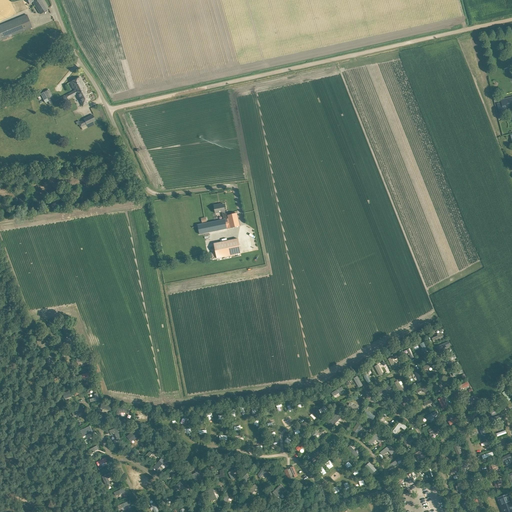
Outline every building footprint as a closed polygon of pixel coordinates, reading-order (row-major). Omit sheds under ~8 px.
[(27,0),(29,3),(32,2),(40,15),(49,9),(43,0),(27,0)] [(27,15),(0,25),(0,39),(0,40),(32,27),(27,15)] [(75,94),(76,94),(84,90),(85,91),(86,90),(80,77),(69,82),(72,89),(73,88),(74,90),(73,90),(73,91),(75,94)] [(44,92),(50,104),(55,101),(49,90),(44,92)] [(88,104),(87,101),(90,99),(85,91),(84,90),(76,94),(83,106),(88,104)] [(511,97),(501,100),(501,103),(497,104),(499,114),(505,112),(504,112),(503,110),(511,107),(511,97)] [(84,120),(78,123),(80,127),(86,124),(86,125),(95,121),(92,115),(83,119),(84,120)] [(222,212),(224,219),(229,219),(228,215),(228,213),(225,214),(225,211),(224,204),(219,205),(218,204),(214,205),(215,213),(222,212)] [(224,219),(205,223),(207,233),(240,226),(237,213),(228,215),(229,219),(224,219)] [(241,253),(238,239),(214,243),(217,258),(241,253)] [(444,337),(442,333),(431,338),(433,342),(444,337)] [(449,341),(437,345),(439,350),(450,346),(449,341)] [(409,348),(403,351),(405,354),(408,353),(411,359),(414,357),(409,348)] [(392,369),(396,367),(391,357),(387,359),(392,369)] [(379,376),(383,374),(377,364),(373,366),(379,376)] [(423,366),(426,374),(432,373),(429,364),(423,366)] [(418,382),(422,380),(418,370),(414,372),(418,382)] [(357,375),(353,377),(357,388),(362,386),(357,375)] [(435,384),(441,381),(440,378),(430,382),(434,393),(437,391),(435,384)] [(402,384),(401,380),(398,382),(397,380),(394,382),(400,393),(403,391),(400,385),(402,384)] [(390,384),(378,389),(381,397),(393,392),(390,384)] [(425,385),(415,390),(418,395),(428,390),(425,385)] [(333,396),(334,395),(336,398),(345,393),(341,386),(331,393),(333,396)] [(69,390),(61,392),(63,399),(71,396),(69,390)] [(97,392),(93,394),(94,398),(89,399),(90,402),(99,400),(97,392)] [(437,399),(442,408),(446,406),(442,397),(437,399)] [(127,416),(127,408),(116,408),(116,416),(127,416)] [(336,410),(326,419),(332,426),(342,417),(336,410)] [(362,414),(372,420),(375,416),(365,410),(362,414)] [(426,420),(439,415),(437,411),(424,415),(426,420)] [(398,437),(406,427),(400,421),(392,431),(398,437)] [(351,430),(357,434),(363,426),(357,422),(351,430)] [(79,430),(81,436),(92,432),(89,425),(79,430)] [(427,429),(432,437),(440,432),(435,425),(427,429)] [(117,428),(105,431),(106,434),(114,432),(116,442),(121,441),(117,428)] [(125,437),(130,442),(140,433),(135,428),(125,437)] [(376,433),(367,441),(370,445),(371,443),(374,446),(382,439),(376,433)] [(404,440),(407,446),(415,442),(412,435),(404,440)] [(92,455),(100,451),(97,445),(88,449),(92,455)] [(355,458),(359,454),(349,445),(345,448),(355,458)] [(388,451),(391,455),(394,453),(389,445),(379,452),(381,455),(388,451)] [(149,457),(154,452),(151,449),(146,454),(149,457)] [(412,455),(415,459),(423,453),(421,449),(412,455)] [(509,459),(511,463),(511,462),(511,452),(501,457),(503,461),(509,459)] [(97,466),(107,461),(105,457),(95,462),(97,466)] [(158,474),(169,464),(162,457),(151,467),(158,474)] [(387,465),(390,471),(401,465),(398,459),(387,465)] [(364,465),(371,474),(376,470),(369,462),(364,465)] [(287,469),(284,470),(289,480),(298,476),(293,466),(290,467),(293,475),(291,476),(287,469)] [(261,477),(262,475),(265,476),(267,472),(260,468),(257,476),(261,477)] [(168,479),(174,472),(171,469),(165,477),(168,479)] [(230,480),(236,477),(234,469),(227,471),(230,480)] [(194,481),(203,477),(200,470),(190,474),(194,481)] [(223,470),(215,470),(216,479),(223,478),(223,470)] [(495,480),(484,486),(493,503),(504,497),(495,480)] [(276,498),(284,490),(279,484),(270,492),(276,498)] [(114,496),(125,491),(123,487),(113,492),(114,496)] [(205,489),(208,501),(215,499),(213,488),(205,489)] [(225,493),(224,501),(231,503),(233,494),(225,493)] [(118,509),(131,504),(129,500),(116,505),(118,509)] [(155,502),(150,504),(152,511),(157,511),(159,511),(155,502)]
